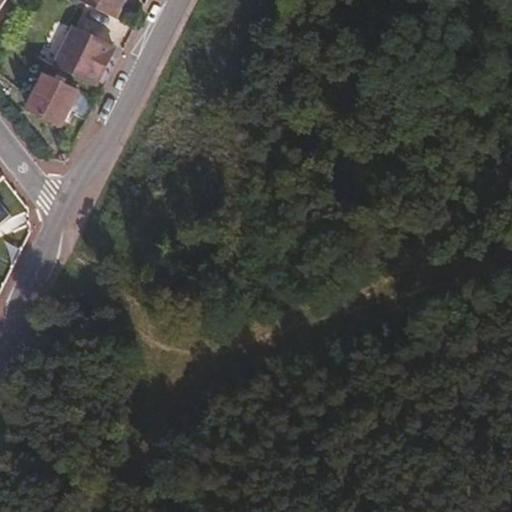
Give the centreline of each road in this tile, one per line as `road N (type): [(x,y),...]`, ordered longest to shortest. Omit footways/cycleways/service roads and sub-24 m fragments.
road 1 (track): [(511,257),(229,341),(188,367),(137,325),(57,218)]
road 2 (residential): [(64,201),(115,124),(173,0)]
road 3 (residential): [(0,360),(64,201)]
road 4 (track): [(394,293),(511,175)]
